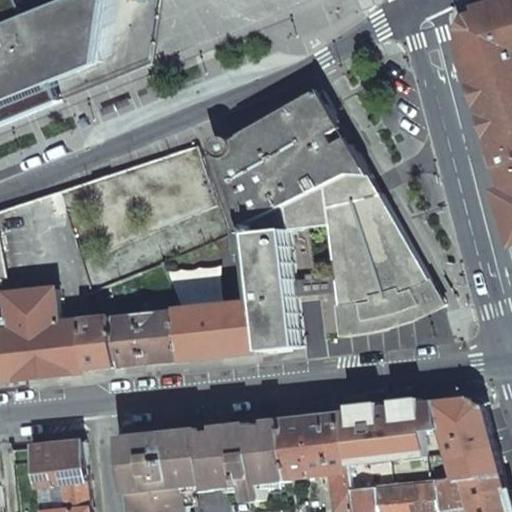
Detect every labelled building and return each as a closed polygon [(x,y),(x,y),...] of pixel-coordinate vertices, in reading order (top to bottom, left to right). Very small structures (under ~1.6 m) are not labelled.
[(0,0),(0,127),(147,68),(152,0),(73,0),(36,16),(28,0),(0,0)] [(511,13),(505,16),(507,22),(481,30),(473,44),(481,68),(475,70),(511,187),(511,13)] [(507,22),(505,16),(474,26),(466,44),(475,70),(481,68),(473,44),(481,30),(507,22)] [(219,152),(246,228),(290,208),(352,177),(374,178),(323,92),(236,140),(233,138),(229,136),(225,136),(221,138),(218,142),(219,152)] [(335,221),(346,337),(402,330),(452,309),(439,287),(374,178),(352,177),(246,228),(297,224),(335,221)] [(0,281),(12,280),(2,214),(0,214),(0,281)] [(264,303),(269,352),(309,347),(297,224),(246,228),(249,255),(259,254),(264,303)] [(95,372),(91,322),(68,324),(68,321),(66,322),(63,291),(17,295),(19,330),(0,331),(0,333),(7,375),(9,382),(84,374),(95,372)] [(269,352),(264,303),(186,312),(193,361),(202,360),(269,352)] [(108,320),(91,322),(95,372),(193,361),(186,312),(180,312),(108,320)] [(479,400),(442,404),(462,482),(507,478),(488,407),(479,400)] [(462,482),(442,404),(403,408),(368,412),(350,414),(360,491),(462,482)] [(350,414),(290,421),(298,480),(340,476),(344,511),(362,511),(360,491),(350,414)] [(172,434),(129,439),(138,511),(196,511),(194,489),(216,486),(217,492),(255,487),(257,504),(274,502),(272,485),(298,483),(298,480),(290,421),(276,423),(276,427),(227,432),(226,428),(172,434)] [(90,444),(40,449),(45,488),(64,487),(66,511),(77,511),(98,510),(90,444)] [(360,491),(362,511),(448,511),(449,511),(475,510),(475,511),(511,511),(511,495),(507,478),(462,482),(360,491)]
